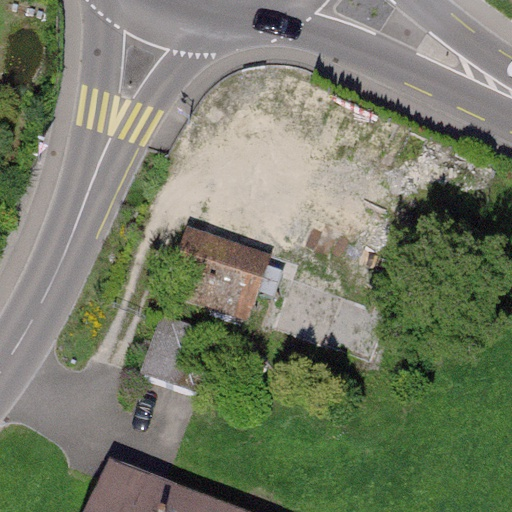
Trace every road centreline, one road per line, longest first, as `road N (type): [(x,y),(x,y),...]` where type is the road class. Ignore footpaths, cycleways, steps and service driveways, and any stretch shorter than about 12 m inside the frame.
road 1 (residential): [(157,0),(65,264),(0,377)]
road 2 (primary): [(361,0),(511,93)]
